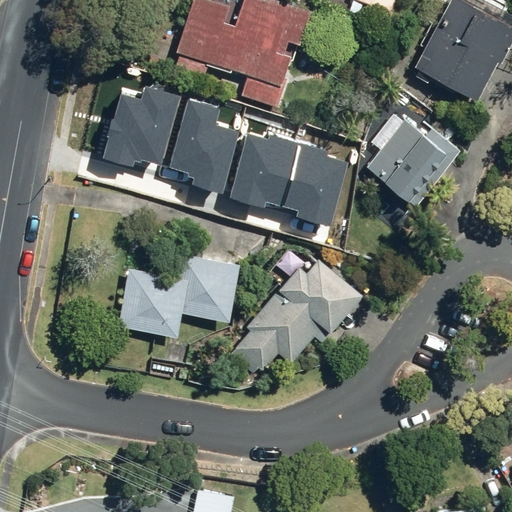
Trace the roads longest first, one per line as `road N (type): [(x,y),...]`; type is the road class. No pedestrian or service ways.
road 1 (residential): [(0,390),(253,432),(308,427),(374,397)]
road 2 (residential): [(374,397),(459,261),(488,238),(511,235)]
road 3 (tertiary): [(30,84),(0,253)]
road 4 (residential): [(511,357),(486,373),(374,397)]
